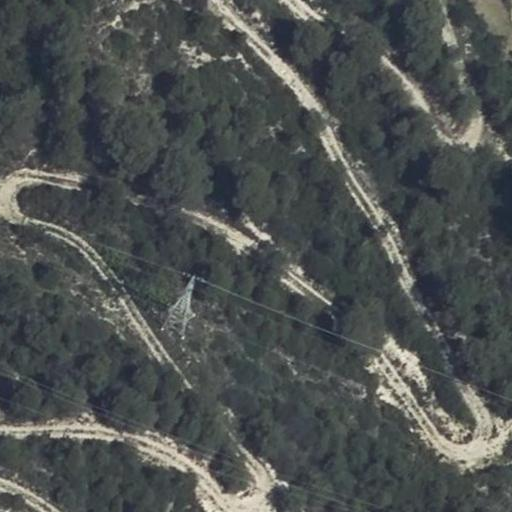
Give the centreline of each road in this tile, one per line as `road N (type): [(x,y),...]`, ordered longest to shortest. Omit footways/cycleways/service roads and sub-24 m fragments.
road 1 (track): [(0,429),(85,427),(151,442),(239,511),(269,502),(265,477),(163,356),(77,236),(25,215),(8,199),(11,182),(31,175),(189,212),(325,301),(376,347),(442,437),(476,445),(487,422),(313,101),(221,0)]
road 2 (track): [(290,0),(402,83),(432,135),(469,143),(484,127),(481,96),(439,0)]
